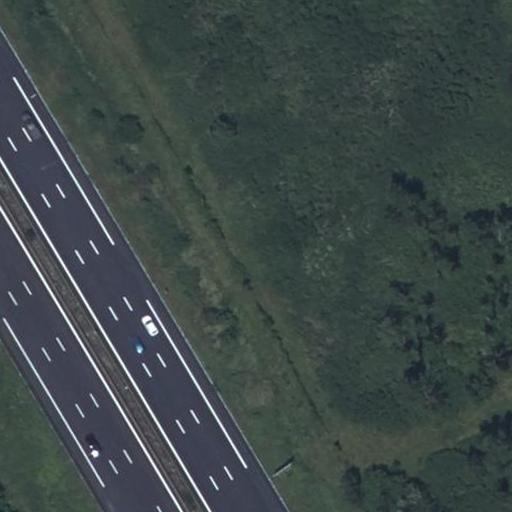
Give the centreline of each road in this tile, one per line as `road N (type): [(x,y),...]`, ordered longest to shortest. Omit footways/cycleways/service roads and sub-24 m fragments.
road 1 (motorway): [(238,511),(0,106)]
road 2 (motorway): [(0,258),(149,511)]
